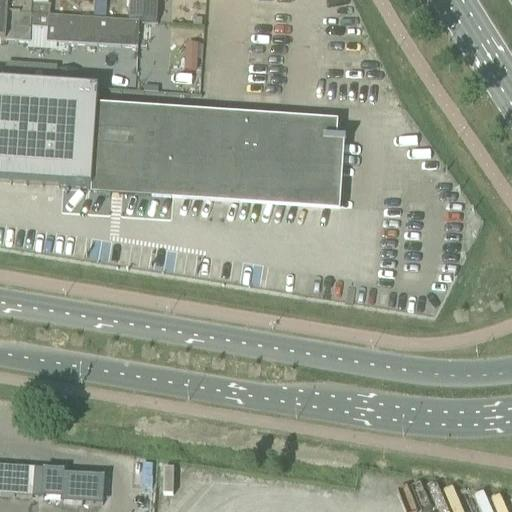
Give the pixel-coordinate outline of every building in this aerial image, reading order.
[(0,0),(0,16),(51,20),(52,0),(0,0)] [(130,0),(129,24),(156,26),(158,0),(130,0)] [(79,22),(95,23),(97,4),(80,3),(79,22)] [(0,16),(0,43),(29,45),(29,51),(56,52),(56,46),(138,51),(139,26),(95,23),(79,22),(51,20),(0,16)] [(202,30),(203,21),(194,21),(193,29),(202,30)] [(57,89),(58,69),(7,66),(5,86),(57,89)] [(58,72),(57,88),(77,89),(78,74),(58,72)] [(0,85),(0,184),(333,207),(336,146),(346,147),(347,143),(337,142),(338,127),(99,110),(101,92),(57,89),(5,86),(0,85)] [(35,471),(17,470),(0,468),(0,498),(33,501),(35,471)]
